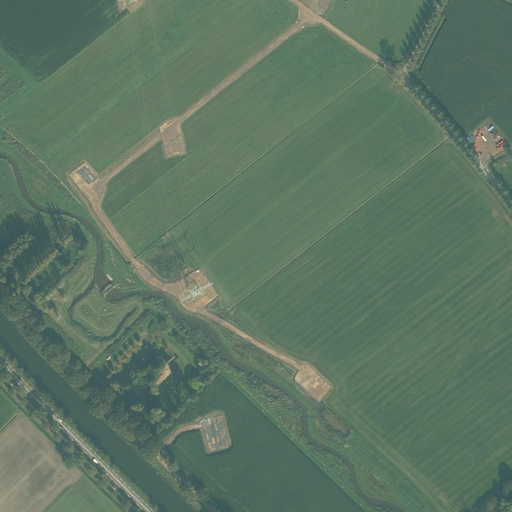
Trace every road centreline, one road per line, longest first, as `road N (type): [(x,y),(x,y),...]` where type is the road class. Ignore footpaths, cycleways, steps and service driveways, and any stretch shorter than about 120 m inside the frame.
road 1 (track): [(213,511),(0,292)]
road 2 (unclassified): [(511,203),(402,76),(441,0)]
road 3 (primary): [(149,511),(0,360)]
